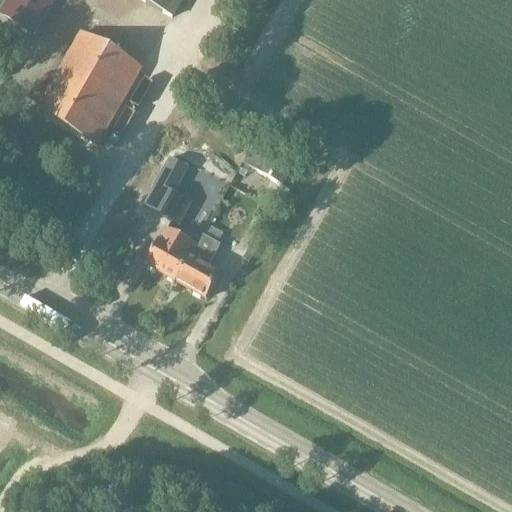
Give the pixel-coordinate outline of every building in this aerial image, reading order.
[(6,0),(0,11),(0,16),(32,36),(52,0),(6,0)] [(140,0),(171,18),(181,0),(140,0)] [(80,34),(47,90),(37,84),(28,100),(39,106),(35,111),(97,147),(141,70),(80,34)] [(300,171),(267,153),(252,145),(242,166),(290,191),(300,171)] [(168,193),(156,216),(177,227),(190,204),(168,193)] [(195,248),(195,247),(165,230),(158,242),(144,265),(175,283),(195,248)] [(205,300),(219,276),(206,269),(219,246),(201,236),(195,247),(195,248),(175,283),(205,300)] [(103,255),(106,249),(101,246),(98,252),(103,255)]
